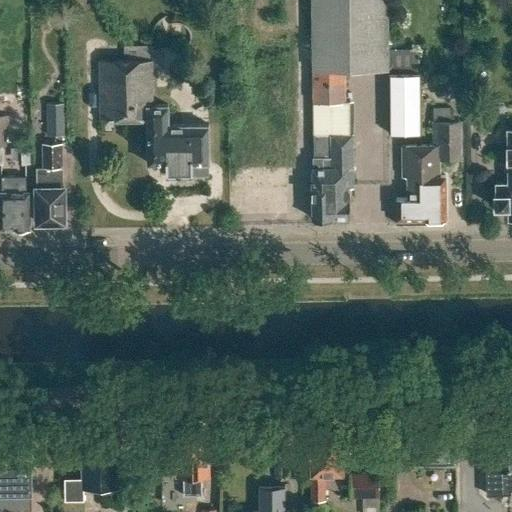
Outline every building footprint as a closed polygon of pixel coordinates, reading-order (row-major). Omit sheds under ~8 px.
[(345,101),(344,70),(388,70),(387,0),(312,0),(312,158),(314,220),(332,219),(332,218),(349,217),(349,188),(353,187),(351,101),(345,101)] [(153,106),(153,60),(99,61),(100,119),(148,119),(148,164),(168,164),(168,172),(192,172),(192,174),(210,174),(209,124),(177,125),(169,125),(169,105),(153,106)] [(421,73),(389,73),(390,134),(422,133),(421,73)] [(64,103),(46,103),(47,135),(64,135),(64,103)] [(408,198),(396,199),(396,220),(394,220),(395,225),(442,224),(446,220),(446,175),(440,175),(440,158),(462,158),(461,120),(460,120),(460,107),(434,108),(434,120),(433,120),(433,144),(407,144),(408,198)] [(11,114),(0,114),(0,145),(7,146),(7,121),(12,121),(11,114)] [(508,184),(494,184),(495,208),(509,208),(509,219),(511,219),(511,129),(507,130),(508,184)] [(62,142),(43,143),(44,167),(37,167),(37,225),(50,225),(50,228),(62,228),(62,225),(65,225),(64,167),(62,167),(62,142)] [(2,192),(0,192),(0,230),(30,230),(30,192),(27,192),(26,176),(12,176),(12,171),(2,172),(2,192)] [(455,424),(419,425),(420,465),(455,464),(455,424)] [(87,431),(87,454),(82,454),(83,489),(119,488),(118,454),(114,454),(114,431),(87,431)] [(509,467),(511,467),(511,431),(495,432),(496,455),(486,455),(487,495),(510,495),(509,467)] [(200,476),(208,476),(207,432),(181,433),(176,436),(177,476),(184,476),(184,496),(201,496),(200,476)] [(31,433),(0,433),(0,497),(32,497),(31,433)] [(343,435),(310,435),(311,501),(324,501),(324,476),(344,476),(343,453),(349,453),(350,450),(351,446),(350,442),(348,439),(343,439),(343,435)] [(378,473),(349,474),(349,498),(379,498),(378,473)] [(285,511),(285,486),(259,486),(259,511),(242,511),(241,511),(285,511)]
